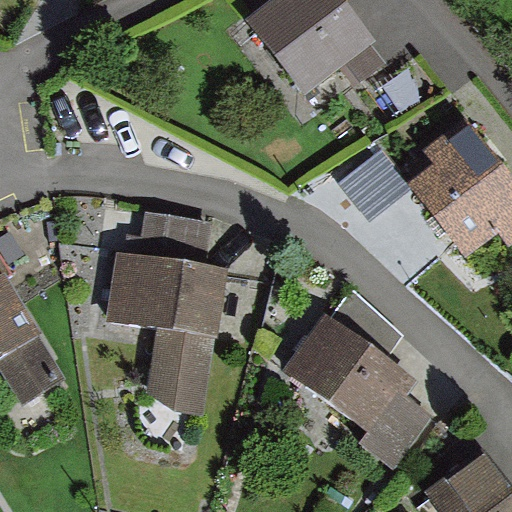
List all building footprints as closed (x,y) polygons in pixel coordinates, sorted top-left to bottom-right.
[(285,0),(247,31),(306,105),(348,71),(362,88),(388,67),(375,52),(379,49),(343,5),(350,0),(285,0)] [(511,252),(511,185),(464,127),(425,159),(435,171),(408,193),(468,266),(499,240),(510,254),(511,252)] [(368,221),(409,187),(379,151),(338,185),(368,221)] [(146,217),(139,261),(208,271),(214,227),(146,217)] [(0,256),(0,288),(7,284),(15,279),(0,256)] [(139,261),(115,257),(104,331),(159,339),(150,399),(176,417),(207,422),(218,351),(222,352),(234,275),(208,271),(139,261)] [(0,288),(0,370),(24,409),(68,382),(7,284),(0,288)] [(353,293),(330,324),(387,365),(405,341),(353,293)] [(330,324),(327,321),(285,379),(368,439),(360,451),(395,477),(434,423),(409,405),(420,389),(387,365),(330,324)] [(511,511),(511,490),(486,455),(424,499),(433,511),(511,511)]
